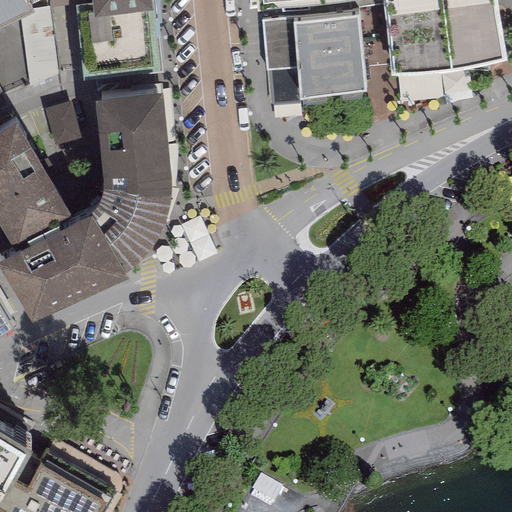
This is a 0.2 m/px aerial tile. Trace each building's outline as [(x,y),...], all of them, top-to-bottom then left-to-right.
[(0,0),(0,25),(9,19),(32,5),(31,3),(37,0),(0,0)] [(49,0),(50,3),(58,69),(94,65),(94,69),(161,63),(154,0),(49,0)] [(384,0),(392,58),(452,51),(501,41),(495,0),(384,0)] [(295,13),(261,16),(266,64),(297,61),(300,93),(362,86),(361,74),(365,73),(358,1),(294,7),(295,13)] [(32,5),(9,19),(24,44),(29,82),(59,72),(58,69),(50,3),(32,5)] [(163,73),(96,78),(104,151),(104,161),(103,168),(171,174),(171,168),(171,153),(163,73)] [(0,98),(9,95),(0,78),(0,98)] [(70,97),(46,104),(54,133),(79,127),(70,97)] [(16,102),(0,111),(0,200),(16,227),(72,198),(16,102)] [(167,190),(171,174),(103,168),(100,178),(96,185),(91,189),(127,250),(136,243),(141,238),(146,229),(156,217),(162,203),(167,190)] [(127,250),(91,189),(72,198),(16,227),(0,233),(0,243),(33,298),(127,250)] [(0,310),(15,301),(0,278),(0,310)] [(29,426),(0,408),(0,471),(7,460),(8,461),(29,426)] [(8,461),(7,460),(0,471),(0,494),(1,495),(0,496),(0,498),(23,511),(22,511),(99,511),(113,488),(41,448),(28,472),(8,461)]
